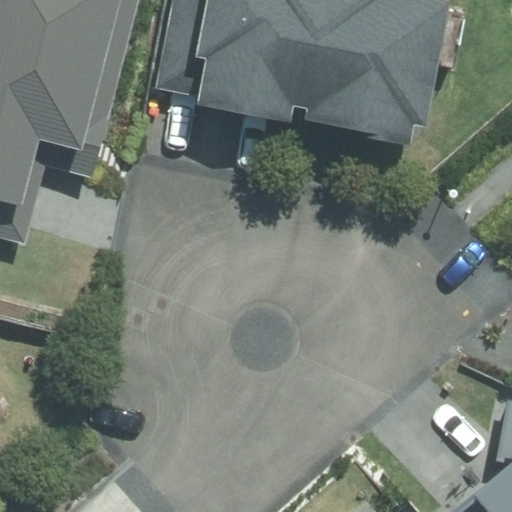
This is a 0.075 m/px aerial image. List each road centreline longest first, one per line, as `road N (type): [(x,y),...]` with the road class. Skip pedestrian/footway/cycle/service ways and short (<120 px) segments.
road 1 (residential): [(205,448),(174,336),(177,308),(210,263),(235,250),(291,251),(334,286),(349,337)]
road 2 (residential): [(349,337),(344,363),(313,404),(205,448)]
